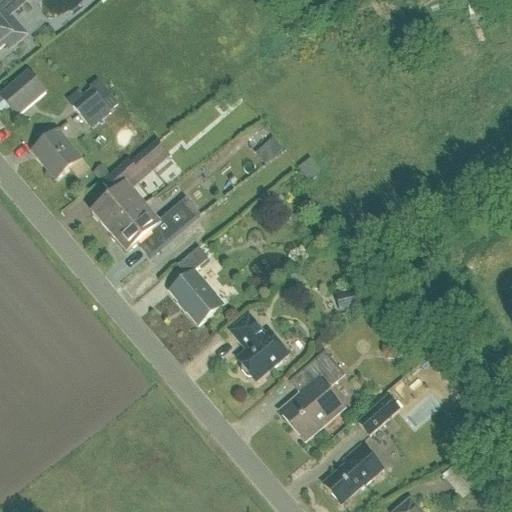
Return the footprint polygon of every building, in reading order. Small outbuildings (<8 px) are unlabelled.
[(9,18),(27,3),(24,0),(0,0),(0,51),(5,47),(10,52),(26,38),(9,18)] [(18,120),(46,96),(29,75),(0,99),(18,120)] [(91,130),(110,114),(93,92),(73,109),(91,130)] [(56,184),(83,162),(59,133),(32,155),(56,184)] [(148,170),(170,152),(169,152),(182,142),(174,133),(160,144),(159,143),(139,160),(148,170)] [(275,140),(266,148),(276,159),(284,152),(275,140)] [(305,155),(290,164),(298,178),(314,169),(305,155)] [(130,221),(144,209),(127,188),(140,177),(129,164),(103,186),(113,198),(92,216),(110,238),(130,221)] [(103,168),(94,175),(101,184),(111,177),(103,168)] [(130,221),(110,238),(127,257),(161,229),(144,209),(130,221)] [(199,330),(225,309),(196,275),(210,263),(200,252),(179,270),(188,280),(170,296),(199,330)] [(265,338),(249,319),(229,335),(246,355),(236,363),(256,386),(288,359),(269,336),(265,338)] [(306,444),(323,429),(322,427),(341,410),(326,392),(344,377),(326,355),(304,373),(316,387),(282,415),(306,444)] [(449,362),(438,372),(447,382),(458,372),(449,362)] [(420,386),(441,405),(455,390),(433,371),(420,386)] [(371,440),(402,413),(389,398),(358,426),(371,440)] [(365,489),(383,473),(361,447),(343,463),(347,468),(325,487),(324,487),(324,488),(341,508),(342,507),(364,487),(365,489)] [(457,454),(436,471),(455,494),(476,477),(457,454)] [(418,511),(410,502),(397,511),(418,511)]
